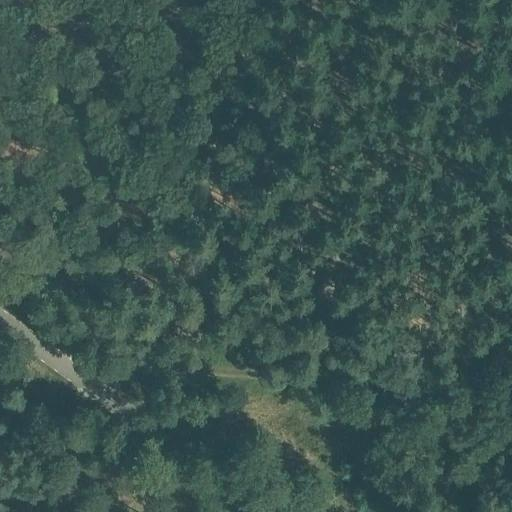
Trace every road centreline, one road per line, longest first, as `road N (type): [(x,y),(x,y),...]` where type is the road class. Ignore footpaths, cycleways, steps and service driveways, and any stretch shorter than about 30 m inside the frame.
road 1 (track): [(511,381),(289,367),(167,446)]
road 2 (tertiary): [(247,511),(0,320)]
